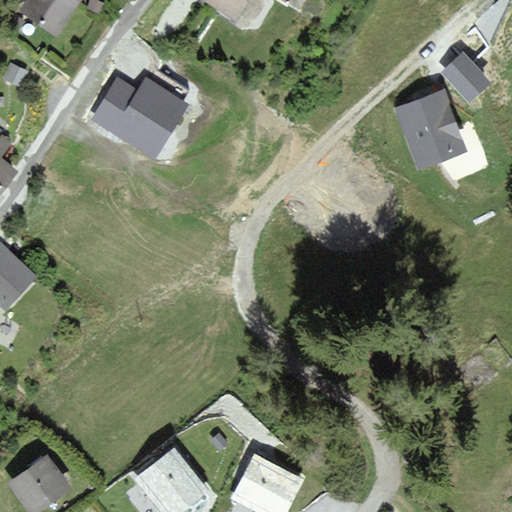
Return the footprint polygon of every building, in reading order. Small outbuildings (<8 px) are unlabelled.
[(24,0),(18,10),(57,37),(81,0),(24,0)] [(204,0),(235,20),(248,0),(204,0)] [(462,51),(440,72),(469,104),(492,83),(462,51)] [(29,71),(9,62),(2,79),(22,88),(29,71)] [(140,93),(119,80),(96,117),(156,154),(186,104),(148,80),(140,93)] [(445,89),(395,107),(418,170),(468,151),(445,89)] [(0,135),(0,199),(23,171),(11,163),(20,146),(0,135)] [(37,277),(0,242),(0,306),(5,311),(37,277)] [(219,433),(210,441),(219,451),(228,443),(219,433)] [(183,511),(209,491),(174,447),(136,478),(163,511),(183,511)] [(287,511),(304,480),(254,454),(231,499),(256,511),(287,511)] [(47,459),(12,484),(31,511),(33,511),(67,489),(47,459)]
